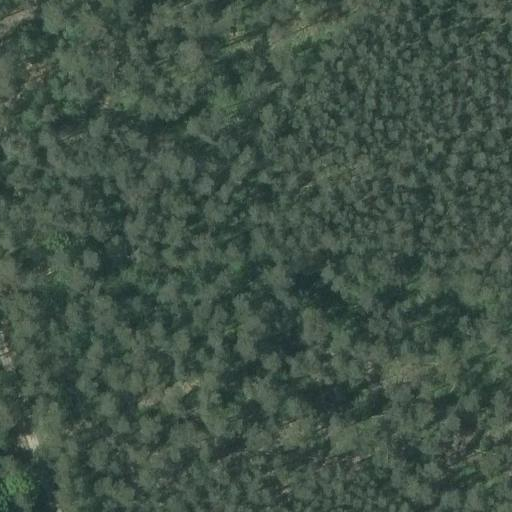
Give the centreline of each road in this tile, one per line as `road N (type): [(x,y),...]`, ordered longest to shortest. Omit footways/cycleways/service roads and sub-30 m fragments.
road 1 (track): [(0,300),(353,257),(511,256)]
road 2 (track): [(0,349),(54,511)]
